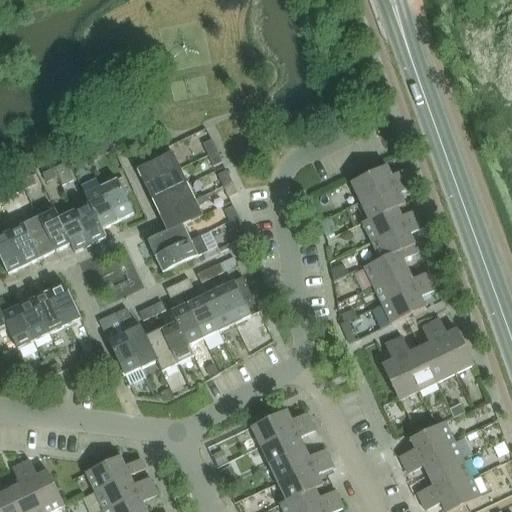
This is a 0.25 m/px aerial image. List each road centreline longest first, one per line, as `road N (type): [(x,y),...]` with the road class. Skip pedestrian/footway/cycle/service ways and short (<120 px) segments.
road 1 (tertiary): [(511,338),(392,0)]
road 2 (residential): [(301,367),(305,337),(283,182),(291,163),(362,128)]
road 3 (residential): [(177,437),(0,411)]
road 4 (residential): [(376,511),(301,367)]
road 5 (residential): [(177,437),(301,367)]
